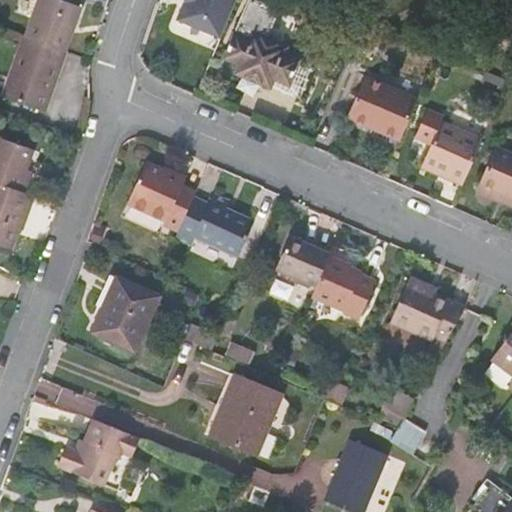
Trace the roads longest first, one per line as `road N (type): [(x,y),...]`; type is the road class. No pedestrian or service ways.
road 1 (residential): [(110,98),(511,274)]
road 2 (residential): [(0,418),(110,98)]
